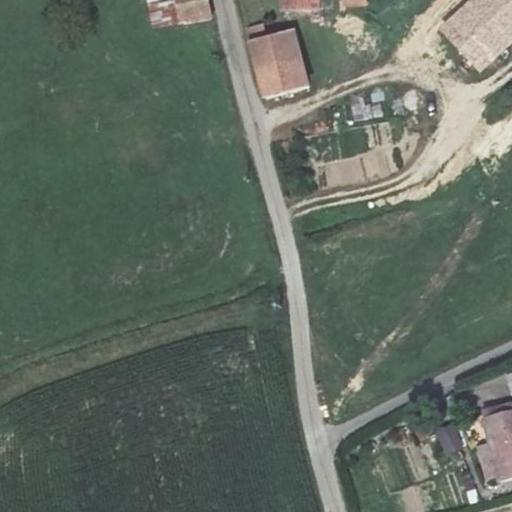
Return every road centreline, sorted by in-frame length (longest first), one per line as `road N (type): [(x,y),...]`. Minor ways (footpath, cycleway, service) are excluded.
road 1 (unclassified): [(280,215),(317,443)]
road 2 (unclassified): [(223,0),(280,215)]
road 3 (residential): [(280,215),(398,183),(419,170),(459,113)]
road 4 (residential): [(511,351),(317,443)]
